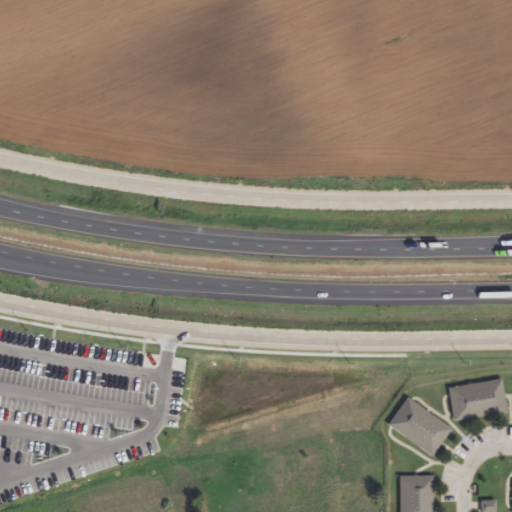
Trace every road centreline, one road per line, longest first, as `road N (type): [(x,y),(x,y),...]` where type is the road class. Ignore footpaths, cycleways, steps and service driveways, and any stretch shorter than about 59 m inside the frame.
road 1 (tertiary): [(511,201),(264,201),(67,177),(0,159)]
road 2 (motorway): [(511,249),(189,243),(0,210)]
road 3 (motorway): [(0,254),(245,289),(511,294)]
road 4 (tertiary): [(0,304),(258,340),(511,339)]
